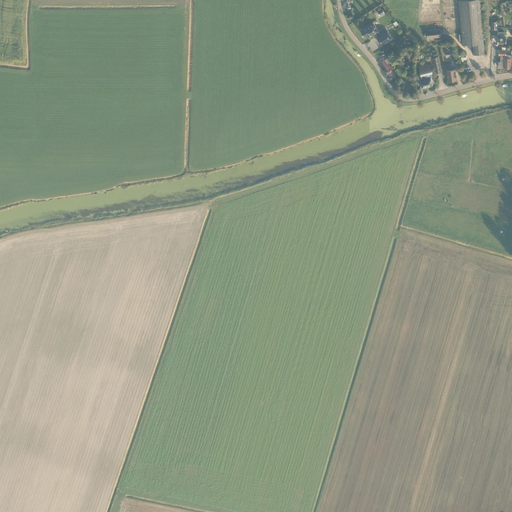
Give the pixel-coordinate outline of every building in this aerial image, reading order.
[(458,0),(462,44),(473,43),(474,53),(485,52),(480,0),(458,0)] [(373,21),(364,27),(361,29),(365,36),(368,34),(369,36),(376,32),(379,36),(377,37),(381,44),(392,38),(388,30),(381,34),(373,21)] [(441,28),(427,29),(427,38),(441,36),(441,28)] [(504,31),(498,30),(498,43),(506,43),(506,37),(504,37),(504,31)] [(511,54),(506,54),(506,49),(499,49),(499,54),(501,54),(500,61),(499,61),(499,67),(510,67),(511,57),(511,54)] [(436,72),(442,70),(439,55),(433,56),(436,72)] [(395,72),(389,62),(390,61),(387,57),(386,58),(385,56),(379,60),(385,69),(384,69),(390,79),(395,76),(394,73),(395,72)] [(433,72),(431,62),(419,65),(422,78),(420,78),(422,87),(433,84),(431,76),(428,76),(428,74),(433,72)] [(448,80),(457,78),(455,68),(453,68),(453,67),(448,67),(448,69),(446,70),(448,80)]
